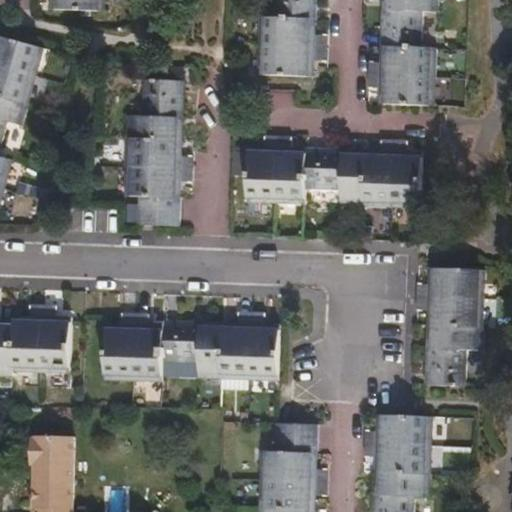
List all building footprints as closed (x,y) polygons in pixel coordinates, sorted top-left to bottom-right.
[(100,9),(100,0),(44,0),(44,8),(100,9)] [(308,75),(310,0),(269,0),(269,18),(255,18),(253,72),(308,75)] [(431,107),(432,51),(417,49),(419,14),(434,14),(434,0),(378,0),(376,105),(431,107)] [(0,204),(13,160),(0,154),(0,149),(7,122),(22,126),(39,71),(45,47),(0,34),(0,204)] [(177,224),(181,114),(180,79),(141,78),(140,112),(125,112),(123,194),(137,196),(136,223),(177,224)] [(344,149),(249,147),(246,200),(302,203),(303,189),(338,190),(337,204),(420,207),(422,153),(344,149)] [(466,387),(467,354),(480,353),(484,270),(428,268),(425,386),(466,387)] [(0,373),(15,373),(16,370),(72,371),(74,316),(17,314),(17,318),(0,317),(0,373)] [(279,379),(280,324),(162,320),(161,325),(107,323),(106,378),(160,379),(161,361),(197,362),(198,376),(279,379)] [(413,511),(414,497),(430,497),(432,416),(382,415),(382,426),(389,426),(388,460),(382,460),(381,501),(376,501),(375,511),(413,511)] [(309,511),(309,496),(302,496),(303,462),(311,462),(311,451),(316,450),(316,420),(278,418),(279,450),(262,450),(260,511),(309,511)] [(71,511),(71,492),(73,436),(30,435),(30,463),(37,463),(36,473),(33,473),(32,508),(36,508),(35,511),(71,511)]
